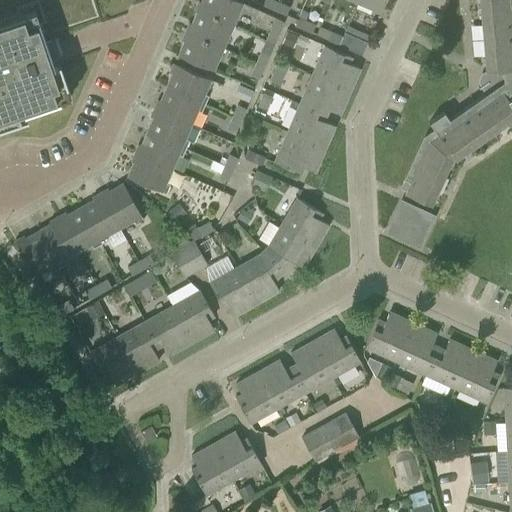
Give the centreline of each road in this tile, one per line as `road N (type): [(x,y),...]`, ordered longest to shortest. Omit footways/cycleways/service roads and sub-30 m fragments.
road 1 (residential): [(365,275),(359,126),(416,0)]
road 2 (residential): [(17,197),(95,154),(161,0)]
road 3 (residential): [(173,382),(365,275)]
road 4 (residential): [(122,411),(156,471),(176,461),(173,382)]
road 5 (residential): [(511,338),(365,275)]
